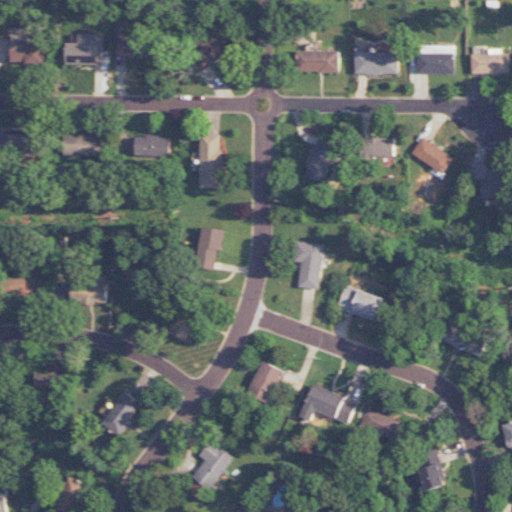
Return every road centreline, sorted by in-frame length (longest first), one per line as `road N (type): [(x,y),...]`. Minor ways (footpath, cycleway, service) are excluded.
road 1 (residential): [(204,388),(119,343),(60,328),(0,329),(244,102),(442,107),(482,119)]
road 2 (residential): [(132,511),(252,315),(265,0)]
road 3 (residential): [(252,315),(421,376),(468,413),(480,511)]
